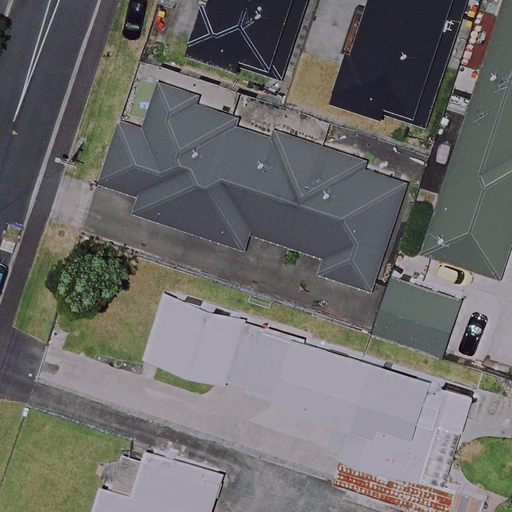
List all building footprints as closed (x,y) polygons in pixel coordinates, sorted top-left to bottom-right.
[(307,0),(211,0),(198,46),(286,73),(307,0)] [(466,0),(378,0),(346,97),(425,124),(466,0)] [(511,0),(509,0),(428,251),(504,276),(511,252),(511,0)] [(417,174),(161,85),(143,136),(118,128),(101,178),(145,193),(140,207),(248,245),(253,228),(328,254),(323,268),(378,287),(417,174)] [(467,298),(391,273),(372,328),(449,353),(467,298)] [(479,385),(170,288),(149,355),(341,415),(332,445),(427,475),(444,421),(466,428),(479,385)] [(214,511),(229,468),(153,443),(138,487),(108,477),(96,511),(214,511)]
